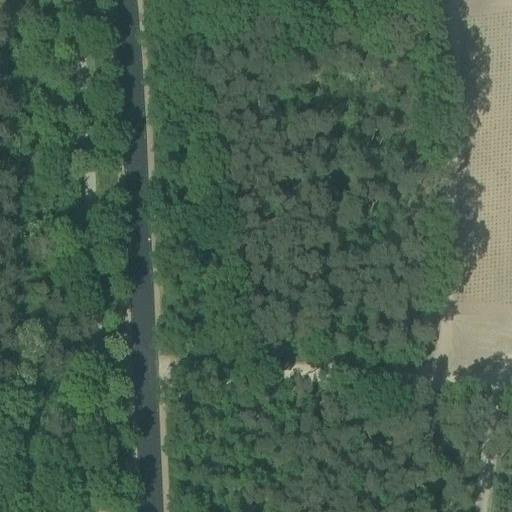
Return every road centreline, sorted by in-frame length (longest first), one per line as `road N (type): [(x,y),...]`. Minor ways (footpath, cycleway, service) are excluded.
road 1 (tertiary): [(150,511),(123,0)]
road 2 (track): [(434,384),(451,293),(458,0)]
road 3 (track): [(144,370),(511,389)]
road 4 (track): [(493,388),(478,511)]
